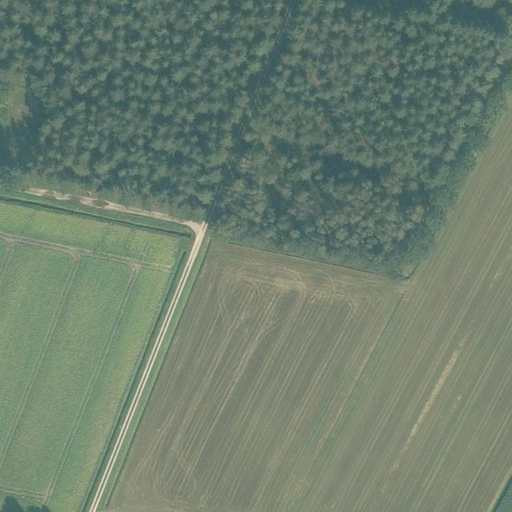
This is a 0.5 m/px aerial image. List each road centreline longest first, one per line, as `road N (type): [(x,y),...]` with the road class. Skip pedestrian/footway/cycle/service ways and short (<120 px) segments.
road 1 (track): [(92,511),(204,226),(0,183)]
road 2 (track): [(204,226),(289,0)]
